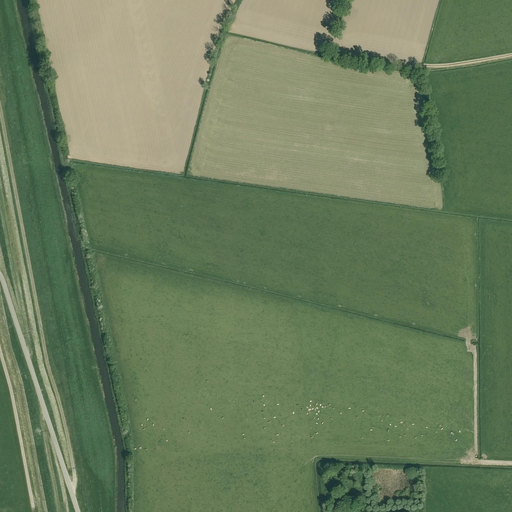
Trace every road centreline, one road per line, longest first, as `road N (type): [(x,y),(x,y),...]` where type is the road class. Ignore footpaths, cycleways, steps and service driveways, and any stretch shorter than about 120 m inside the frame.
road 1 (track): [(0,111),(73,468),(70,488)]
road 2 (unclassified): [(0,275),(77,511)]
road 3 (track): [(0,348),(33,509)]
